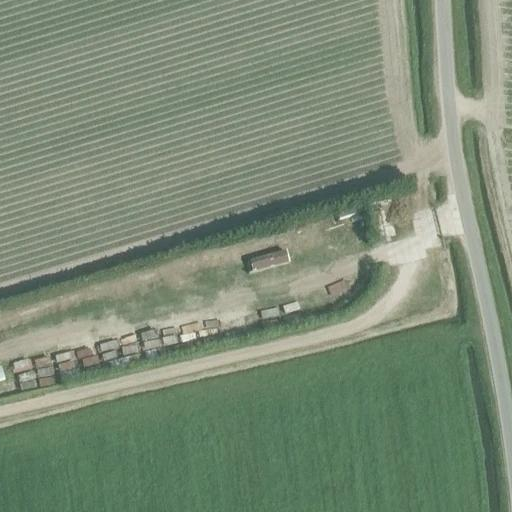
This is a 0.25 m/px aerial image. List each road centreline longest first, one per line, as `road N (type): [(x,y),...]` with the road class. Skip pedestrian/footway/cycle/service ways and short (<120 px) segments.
road 1 (track): [(0,409),(352,329),(386,305),(407,253),(443,220),(467,216)]
road 2 (unclassified): [(511,444),(453,145),(443,0)]
